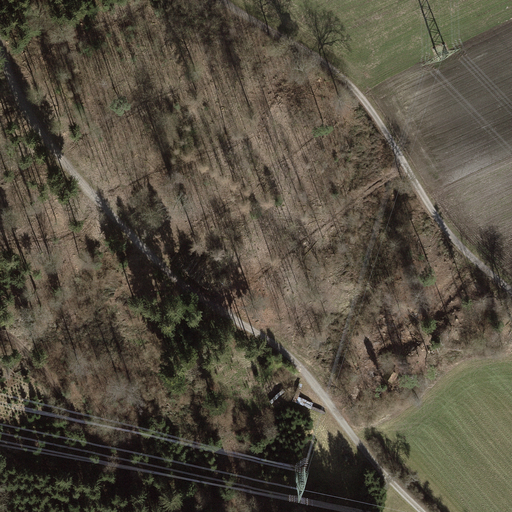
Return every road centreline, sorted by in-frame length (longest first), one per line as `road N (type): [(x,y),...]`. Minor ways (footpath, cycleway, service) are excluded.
road 1 (track): [(421,511),(299,366),(199,299),(101,205),(23,107),(0,51)]
road 2 (track): [(511,291),(447,231),(344,78),(218,0)]
road 3 (track): [(0,333),(29,355),(112,462),(176,511)]
